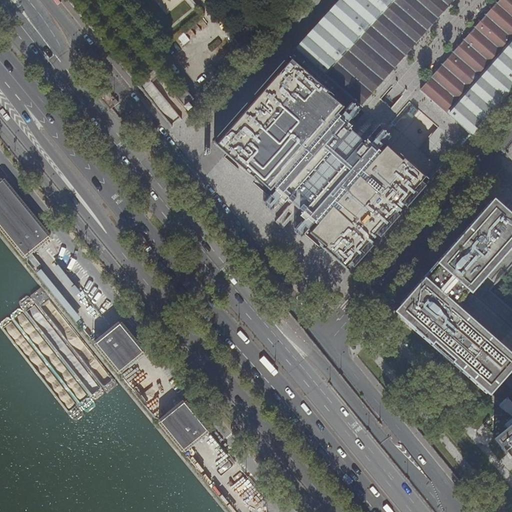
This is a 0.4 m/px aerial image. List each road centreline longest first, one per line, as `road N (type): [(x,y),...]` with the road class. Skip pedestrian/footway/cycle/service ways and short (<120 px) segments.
road 1 (primary): [(0,59),(377,511)]
road 2 (unclassified): [(327,342),(42,0)]
road 3 (primary): [(96,220),(333,511)]
road 4 (primary): [(448,511),(276,321),(235,293)]
road 5 (primary): [(235,293),(56,55)]
road 6 (primary): [(415,511),(235,293)]
road 7 (residential): [(327,342),(511,128)]
road 8 (unclassified): [(455,511),(434,473),(327,342)]
road 9 (primary): [(0,64),(96,220)]
road 10 (primary): [(0,105),(96,220)]
